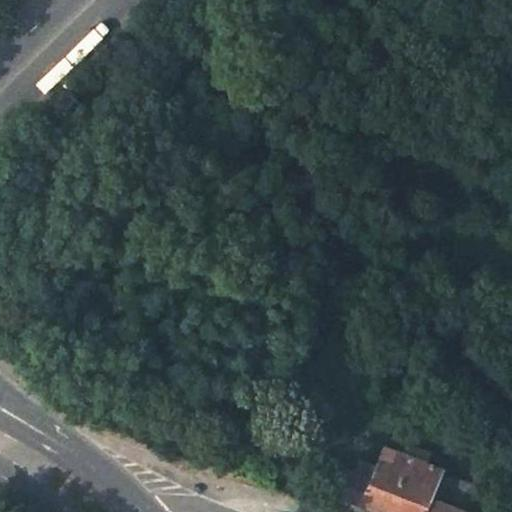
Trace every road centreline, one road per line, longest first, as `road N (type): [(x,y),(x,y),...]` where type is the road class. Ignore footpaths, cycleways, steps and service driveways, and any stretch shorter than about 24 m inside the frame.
road 1 (primary): [(150,511),(15,420)]
road 2 (primary): [(0,95),(95,0)]
